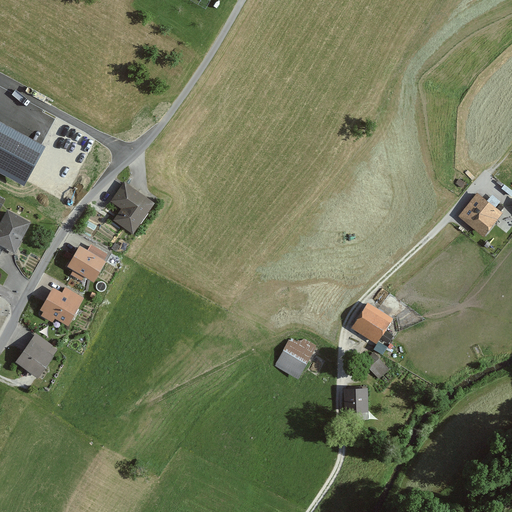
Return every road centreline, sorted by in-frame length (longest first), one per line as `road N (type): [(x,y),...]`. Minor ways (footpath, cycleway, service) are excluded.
road 1 (residential): [(242,0),(168,117),(81,206),(21,304)]
road 2 (track): [(511,144),(358,305),(342,348)]
road 3 (track): [(307,511),(337,470),(342,348)]
